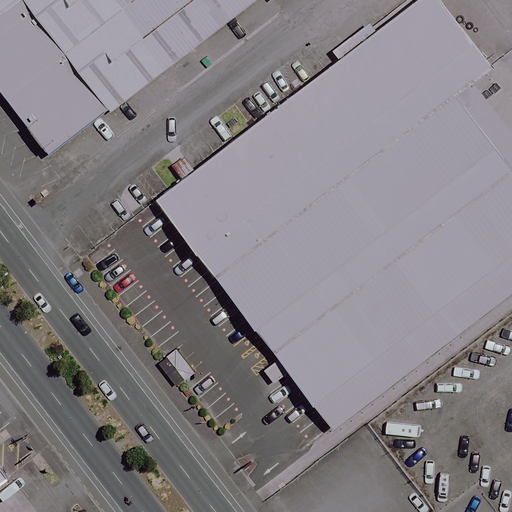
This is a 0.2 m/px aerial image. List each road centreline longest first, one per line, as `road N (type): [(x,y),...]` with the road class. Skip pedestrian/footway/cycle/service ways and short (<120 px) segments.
road 1 (secondary): [(0,232),(215,511)]
road 2 (secondary): [(143,511),(0,325)]
